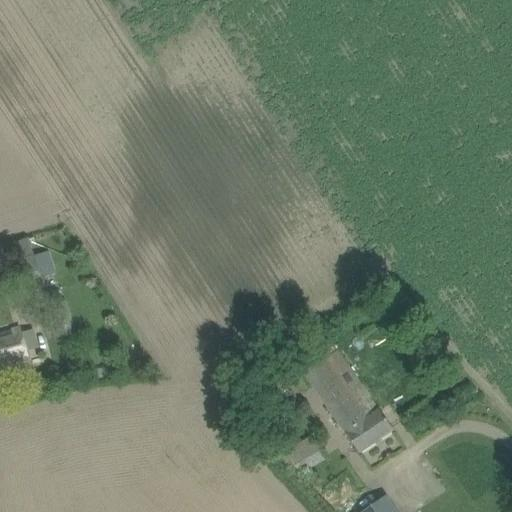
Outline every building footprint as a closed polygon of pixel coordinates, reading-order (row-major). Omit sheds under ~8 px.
[(11,262),(18,288),(41,282),(34,255),(11,262)] [(67,304),(52,307),(56,339),(71,337),(67,304)] [(21,330),(0,335),(0,364),(28,357),(26,348),(34,346),(30,333),(23,335),(21,330)] [(306,372),(349,437),(360,454),(394,431),(383,414),(341,349),(306,372)] [(111,377),(110,368),(102,369),(103,378),(111,377)] [(0,399),(0,404),(2,411),(12,407),(9,397),(0,399)] [(315,435),(296,447),(281,456),(290,471),(324,452),(315,435)]
